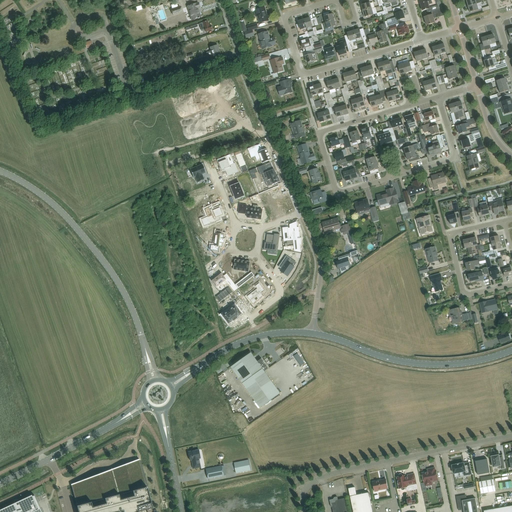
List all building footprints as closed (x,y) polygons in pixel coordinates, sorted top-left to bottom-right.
[(361,5),(363,11),(372,9),(369,0),(368,0),(363,2),(364,4),(361,5)] [(428,5),(432,4),(431,0),(420,4),(422,11),(430,9),(428,5)] [(434,7),(434,8),(430,9),(431,11),(439,9),(442,8),(439,0),(436,0),(437,5),(435,6),(434,7)] [(187,6),(192,20),(198,18),(198,19),(199,18),(201,17),(198,8),(200,7),(198,3),(187,6)] [(478,10),(477,4),(477,3),(468,6),(470,12),(478,10)] [(269,21),(269,20),(265,7),(256,9),(255,7),(253,6),(251,7),(251,8),(251,10),(253,11),(254,11),(256,17),(257,16),(260,23),(269,21)] [(430,25),(431,24),(435,23),(434,19),(445,15),(442,8),(439,9),(431,11),(432,15),(424,17),(425,17),(426,20),(425,20),(427,25),(430,24),(430,25)] [(363,11),(365,17),(374,15),(372,9),(363,11)] [(387,21),(385,22),(385,24),(386,27),(388,27),(388,26),(395,24),(400,23),(399,20),(405,18),(403,11),(398,13),(395,14),(396,17),(391,19),(392,22),(388,23),(387,21)] [(329,12),(323,14),(326,22),(334,20),(333,14),(330,15),(329,12)] [(304,19),(306,28),(312,26),(310,18),(304,19)] [(306,28),(304,19),(298,21),(301,30),(306,28)] [(336,26),(334,20),(326,22),(323,23),(326,32),(330,30),(333,30),(334,29),(333,26),(336,26)] [(207,21),(199,23),(201,30),(205,29),(205,32),(212,29),(211,25),(209,26),(207,21)] [(380,28),(376,29),(376,31),(377,34),(377,35),(378,38),(379,37),(379,38),(380,43),(388,41),(386,34),(388,33),(387,29),(386,27),(385,24),(385,22),(383,22),(384,24),(379,26),(380,28)] [(396,28),(395,29),(396,30),(397,36),(398,36),(409,32),(407,25),(404,26),(399,28),(397,28),(396,28)] [(360,32),(359,29),(353,31),(356,40),(362,38),(360,32),(361,32),(360,31),(360,32)] [(368,29),(364,30),(367,39),(369,46),(369,47),(372,46),(371,44),(374,43),(378,42),(377,37),(376,36),(377,35),(377,34),(376,31),(373,32),(371,33),(370,33),(368,29)] [(245,32),(247,38),(254,36),(252,30),(245,32)] [(356,40),(353,31),(347,32),(348,35),(345,36),(345,39),(346,41),(347,46),(349,52),(352,51),(350,44),(351,43),(350,41),(356,40)] [(276,44),(274,38),(270,39),(268,32),(259,34),(261,41),(260,41),(261,45),(262,49),(272,46),(276,44)] [(493,34),(487,36),(490,45),(496,43),(493,34)] [(490,45),(487,36),(481,38),(484,47),(490,45)] [(314,44),(312,38),(301,41),(303,49),(305,48),(306,51),(314,49),(321,47),(320,42),(314,44)] [(337,47),(339,55),(346,53),(345,47),(347,46),(346,41),(345,39),(339,41),(340,45),(337,46),(337,47)] [(438,46),(440,54),(446,53),(444,44),(438,46)] [(208,58),(205,59),(207,65),(219,61),(217,56),(220,55),(217,45),(210,47),(211,50),(210,51),(206,52),(208,58)] [(432,47),(435,56),(440,54),(438,46),(432,47)] [(333,47),(328,49),(327,47),(324,49),(322,49),(326,59),(329,58),(328,57),(335,55),(333,47)] [(420,51),(422,60),(428,58),(425,49),(420,51)] [(414,53),(415,57),(417,61),(422,60),(420,51),(414,53)] [(310,54),(305,56),(307,63),(314,61),(318,59),(316,53),(315,53),(312,54),(310,54)] [(487,57),(484,58),(485,61),(484,61),(484,62),(486,68),(487,69),(489,68),(494,66),(495,66),(496,65),(496,63),(494,58),(492,59),(492,58),(495,57),(495,55),(493,55),(491,56),(487,57)] [(283,71),(281,64),(284,64),(282,57),(279,58),(271,60),(274,73),(283,71)] [(383,62),(386,70),(392,69),(389,60),(383,62)] [(494,66),(489,68),(490,71),(489,71),(490,72),(493,71),(496,70),(504,67),(507,67),(506,64),(506,63),(505,60),(501,61),(502,64),(499,65),(496,65),(495,66),(494,66)] [(413,61),(404,64),(406,73),(412,71),(411,69),(415,68),(413,61)] [(383,62),(378,63),(380,72),(386,70),(383,62)] [(406,73),(404,64),(398,66),(401,74),(406,73)] [(374,74),(372,65),(366,67),(369,76),(374,74)] [(446,68),(447,74),(456,71),(454,66),(446,68)] [(361,80),(363,87),(363,89),(366,88),(363,77),(369,76),(366,67),(360,69),(361,71),(358,72),(361,80)] [(355,70),(349,72),(352,81),(357,79),(355,70)] [(388,77),(389,81),(398,78),(396,71),(392,72),(393,75),(392,75),(388,76),(388,77)] [(458,77),(456,71),(447,74),(449,80),(458,77)] [(346,83),(352,81),(349,72),(343,74),(346,83)] [(375,77),(376,81),(377,83),(371,84),(372,86),(377,84),(381,83),(379,76),(375,77)] [(338,78),(333,80),(335,89),(341,87),(338,78)] [(505,78),(496,81),(498,87),(507,84),(505,78)] [(280,82),(282,86),(278,88),(280,96),(292,92),(290,83),(292,82),(291,79),(280,82)] [(437,88),(434,79),(428,80),(431,89),(437,88)] [(329,91),(335,89),(333,80),(327,82),(329,91)] [(428,80),(423,82),(425,91),(431,89),(428,80)] [(318,94),(320,93),(324,92),(321,83),(315,85),(318,94)] [(507,84),(498,87),(500,93),(509,90),(507,84)] [(310,87),(312,96),(318,94),(315,85),(310,87)] [(354,90),(353,87),(348,88),(347,85),(344,86),(346,95),(350,94),(349,91),(354,90)] [(392,91),(395,100),(400,98),(399,93),(399,92),(397,86),(391,88),(392,91)] [(389,102),(395,100),(392,91),(386,93),(389,102)] [(368,95),(370,102),(372,107),(377,105),(375,96),(373,92),(368,94),(368,95)] [(351,101),(351,98),(350,94),(346,95),(349,102),(350,107),(353,106),(354,109),(359,108),(357,99),(351,101)] [(381,95),(375,96),(377,105),(383,104),(381,95)] [(365,106),(363,97),(357,99),(359,108),(365,106)] [(511,101),(511,99),(501,102),(504,114),(511,111),(511,107),(511,103),(511,102),(511,101)] [(455,103),(458,112),(459,117),(463,116),(462,110),(464,110),(461,101),(455,103)] [(320,103),(315,105),(312,106),(314,112),(317,112),(316,108),(321,107),(320,103)] [(460,119),(459,117),(458,112),(455,103),(449,105),(452,113),(454,113),(456,120),(453,121),(454,124),(461,122),(460,119)] [(346,105),(340,107),(343,116),(349,114),(346,105)] [(335,109),(336,113),(337,117),(343,116),(340,107),(335,109)] [(329,110),(323,112),(326,121),(332,119),(329,110)] [(317,114),(320,122),(326,121),(323,112),(317,114)] [(423,122),(424,125),(429,123),(428,120),(435,118),(433,112),(425,114),(426,118),(423,119),(422,119),(423,122)] [(408,124),(412,123),(413,127),(416,126),(413,115),(406,117),(408,124)] [(391,121),(393,128),(394,132),(395,135),(397,140),(400,139),(397,131),(396,127),(400,126),(401,130),(404,129),(402,123),(401,118),(394,120),(394,122),(392,123),(391,121)] [(470,127),(469,125),(477,123),(475,118),(470,119),(467,120),(462,122),(463,124),(457,126),(459,134),(467,132),(466,129),(470,127)] [(296,139),(297,139),(301,138),(302,138),(302,137),(305,136),(301,121),(291,124),(296,139)] [(387,134),(384,134),(387,143),(393,141),(391,136),(395,135),(394,132),(393,128),(391,121),(388,122),(390,128),(386,130),(387,134)] [(431,123),(429,124),(429,123),(424,125),(422,126),(425,132),(430,131),(432,135),(439,133),(437,125),(432,127),(431,123)] [(511,128),(511,127),(503,133),(502,134),(504,137),(505,136),(506,136),(511,131),(511,128)] [(362,129),(362,130),(364,137),(363,138),(364,141),(372,139),(369,128),(365,129),(365,128),(362,129)] [(361,143),(358,131),(350,133),(353,142),(357,141),(358,144),(361,143)] [(471,146),(470,143),(476,141),(475,139),(477,138),(477,141),(482,140),(479,132),(472,135),(467,136),(468,139),(461,141),(463,148),(466,148),(467,148),(467,147),(471,146)] [(420,133),(417,134),(421,150),(425,148),(420,133)] [(381,145),(387,143),(384,134),(378,136),(381,145)] [(346,148),(351,147),(348,137),(343,138),(343,139),(339,140),(338,137),(330,139),(331,142),(331,143),(333,147),(344,143),(346,148)] [(438,140),(432,142),(433,146),(436,155),(442,153),(440,148),(439,144),(439,142),(439,143),(438,140)] [(298,147),(301,158),(300,159),(301,164),(311,161),(315,159),(314,154),(310,155),(306,144),(298,147)] [(413,146),(404,148),(406,154),(415,151),(420,150),(418,144),(413,145),(413,146)] [(428,147),(425,148),(427,155),(430,154),(430,156),(436,155),(433,146),(428,147)] [(255,147),(245,150),(247,154),(250,153),(252,157),(254,162),(258,160),(260,165),(271,160),(266,149),(262,151),(262,149),(261,150),(257,151),(256,147),(255,147)] [(335,155),(337,161),(344,159),(343,156),(346,155),(347,154),(347,153),(346,149),(342,150),(342,152),(335,155)] [(240,151),(235,153),(240,167),(246,165),(240,151)] [(415,151),(406,154),(407,160),(409,159),(410,162),(420,159),(419,155),(417,154),(415,154),(415,151)] [(472,155),(467,156),(468,161),(469,164),(468,165),(470,170),(479,167),(478,162),(477,158),(478,158),(476,154),(472,155),(472,154),(471,155),(472,155)] [(227,156),(217,160),(219,165),(220,165),(221,167),(219,167),(219,168),(221,167),(222,170),(225,169),(228,176),(238,172),(235,163),(230,165),(227,156)] [(375,157),(366,160),(368,165),(377,163),(375,157)] [(377,163),(368,165),(370,171),(371,174),(379,172),(378,169),(379,168),(377,163)] [(190,169),(193,178),(194,178),(194,177),(195,177),(197,182),(204,180),(204,179),(202,176),(201,174),(202,174),(205,173),(206,173),(202,164),(190,169)] [(266,164),(258,168),(260,175),(262,174),(263,177),(264,177),(266,181),(270,179),(273,185),(280,181),(278,176),(276,173),(275,174),(273,169),(268,171),(266,164)] [(342,168),(339,169),(342,178),(345,177),(346,181),(352,180),(349,171),(344,173),(342,168)] [(309,171),(313,184),(319,182),(320,182),(322,181),(321,177),(320,177),(317,169),(309,171)] [(355,169),(349,171),(352,180),(358,178),(355,169)] [(432,178),(428,179),(431,188),(434,187),(434,190),(439,189),(437,184),(446,181),(443,173),(435,176),(435,177),(432,178)] [(421,180),(417,181),(413,182),(414,185),(407,188),(410,195),(425,191),(423,183),(422,183),(421,180)] [(245,196),(239,183),(231,186),(236,199),(245,196)] [(275,188),(266,192),(268,199),(273,197),(278,211),(289,207),(283,193),(278,195),(275,188)] [(387,193),(377,196),(377,198),(380,208),(390,205),(397,203),(399,202),(395,191),(394,191),(393,188),(389,189),(390,192),(387,193)] [(325,192),(322,193),(321,190),(310,193),(313,201),(319,199),(320,203),(328,200),(325,192)] [(494,213),(504,211),(501,198),(496,200),(497,203),(493,204),(493,201),(492,197),(487,198),(488,202),(489,202),(491,210),(494,210),(494,213)] [(367,199),(363,200),(355,203),(358,212),(358,215),(370,212),(373,222),(379,221),(375,207),(371,208),(370,209),(367,199)] [(406,205),(405,202),(398,204),(399,207),(401,215),(402,214),(408,213),(406,205)] [(208,217),(202,219),(204,225),(204,226),(220,220),(218,215),(222,213),(219,207),(220,206),(219,204),(208,208),(212,216),(208,217)] [(240,204),(238,213),(246,214),(246,210),(248,211),(247,217),(252,218),(252,219),(256,219),(261,219),(262,210),(258,209),(258,206),(254,205),(253,209),(249,208),(248,209),(246,208),(247,205),(240,204)] [(481,209),(478,209),(478,211),(479,216),(489,213),(488,209),(487,205),(480,207),(481,209)] [(462,212),(463,216),(464,221),(471,219),(471,217),(473,216),(471,209),(469,209),(469,211),(466,211),(465,209),(464,208),(462,208),(462,210),(462,212)] [(412,218),(410,212),(402,214),(404,221),(412,218)] [(450,224),(457,222),(455,212),(452,213),(452,215),(448,216),(450,224)] [(429,216),(417,220),(421,234),(432,231),(430,223),(431,223),(429,216)] [(323,223),(321,224),(322,228),(324,228),(326,235),(330,233),(330,231),(335,229),(336,232),(339,231),(340,228),(341,228),(338,218),(332,220),(332,219),(331,220),(322,223),(323,223)] [(283,231),(284,240),(290,239),(289,236),(292,236),(292,239),(294,239),(295,245),(300,244),(301,244),(300,238),(301,238),(301,237),(300,238),(298,228),(299,227),(297,227),(297,222),(296,222),(290,225),(290,228),(290,229),(288,229),(288,231),(283,231)] [(343,226),(344,228),(342,229),(341,231),(342,233),(343,232),(344,234),(344,235),(348,234),(348,235),(352,234),(351,230),(349,224),(343,226)] [(223,239),(224,234),(221,234),(221,231),(217,230),(215,245),(211,245),(211,250),(218,251),(219,246),(222,247),(223,242),(224,242),(224,239),(223,239)] [(265,242),(264,250),(268,250),(276,251),(277,244),(279,245),(280,234),(274,233),(274,235),(267,234),(266,242),(265,242)] [(480,245),(480,247),(483,246),(482,239),(486,238),(486,239),(489,238),(489,234),(478,237),(479,240),(480,245)] [(499,236),(490,238),(492,244),(500,242),(499,236)] [(469,239),(471,247),(476,246),(477,250),(478,250),(479,255),(478,255),(473,256),(474,258),(479,257),(483,256),(482,253),(481,249),(480,247),(480,245),(477,245),(476,237),(469,239)] [(464,242),(463,242),(463,243),(464,243),(465,248),(467,248),(469,255),(473,254),(471,247),(469,239),(463,240),(464,242)] [(438,260),(436,255),(437,255),(436,252),(435,247),(426,249),(429,258),(428,258),(429,263),(438,260)] [(339,261),(336,262),(338,266),(340,266),(341,268),(342,272),(341,272),(342,274),(349,268),(348,266),(351,265),(350,264),(350,265),(348,259),(352,258),(352,257),(358,254),(357,250),(350,253),(350,254),(338,258),(339,261)] [(286,256),(279,267),(282,269),(280,271),(288,276),(294,267),(289,264),(291,260),(286,256)] [(234,269),(234,270),(248,272),(249,272),(249,271),(250,262),(249,262),(236,260),(235,260),(234,269)] [(479,264),(478,261),(466,263),(467,271),(475,269),(474,265),(479,264)] [(228,265),(223,268),(227,273),(235,283),(239,280),(237,277),(235,279),(233,276),(235,274),(228,265)] [(507,269),(503,270),(505,277),(511,275),(511,273),(510,265),(507,266),(507,269)] [(500,278),(499,273),(498,267),(491,269),(493,280),(500,278)] [(470,282),(475,281),(476,282),(478,282),(484,280),(482,271),(468,275),(470,282)] [(252,272),(241,280),(244,284),(254,275),(252,272)] [(222,274),(210,283),(211,283),(215,290),(216,289),(226,281),(229,285),(234,291),(238,288),(235,283),(227,273),(223,276),(222,274)] [(440,274),(431,276),(433,283),(436,292),(443,290),(440,281),(442,280),(440,274)] [(247,296),(247,297),(247,296),(253,304),(254,304),(257,301),(257,302),(260,299),(263,296),(264,296),(263,296),(261,293),(264,290),(265,290),(264,290),(259,283),(255,286),(257,288),(247,296)] [(228,289),(224,284),(212,294),(216,298),(228,289)] [(247,301),(240,291),(233,296),(241,306),(247,301)] [(495,300),(484,302),(480,303),(482,313),(497,309),(495,300)] [(235,306),(232,308),(230,306),(225,310),(226,312),(223,315),(223,316),(229,323),(229,324),(230,323),(234,320),(234,321),(235,321),(235,320),(237,318),(238,318),(237,317),(241,314),(242,314),(242,313),(236,306),(235,305),(235,306)] [(454,320),(452,320),(453,324),(459,323),(464,322),(464,321),(469,320),(468,313),(461,315),(460,308),(449,310),(450,317),(453,316),(454,320)] [(508,332),(498,336),(500,343),(511,340),(511,339),(510,333),(508,333),(508,332)] [(251,352),(231,367),(260,408),(280,393),(265,371),(269,368),(262,359),(258,361),(251,352)] [(188,452),(189,457),(190,460),(191,460),(193,469),(201,467),(199,458),(200,458),(198,450),(188,452)] [(491,456),(493,467),(500,466),(501,469),(505,468),(503,455),(499,456),(499,455),(495,455),(495,454),(492,454),(492,456),(491,456)] [(123,511),(138,511),(147,510),(152,508),(139,460),(139,459),(138,459),(139,463),(101,483),(72,486),(72,484),(71,484),(71,485),(78,511),(117,511),(123,510),(123,511)] [(487,459),(475,461),(478,475),(490,473),(487,459)] [(249,460),(234,463),(236,473),(251,470),(249,460)] [(464,471),(464,475),(471,474),(469,463),(464,464),(464,463),(460,464),(459,463),(459,464),(457,464),(456,464),(452,465),(454,473),(464,471)] [(208,479),(223,476),(221,466),(206,469),(208,479)] [(428,469),(428,472),(422,473),(424,483),(425,483),(425,486),(432,485),(432,484),(431,481),(438,480),(436,470),(435,470),(435,468),(428,469)] [(398,477),(397,477),(399,488),(399,489),(401,488),(401,489),(401,490),(402,490),(403,490),(405,490),(405,489),(405,488),(407,487),(408,491),(417,489),(416,484),(416,483),(414,474),(408,475),(408,476),(407,477),(405,477),(404,476),(404,475),(403,476),(403,475),(402,474),(401,474),(400,474),(399,474),(399,475),(398,475),(398,476),(398,477)] [(386,479),(373,482),(375,491),(375,490),(378,490),(388,488),(386,479)] [(494,479),(479,482),(481,493),(496,491),(494,479)] [(355,487),(349,488),(353,511),(372,511),(369,492),(357,495),(355,487)] [(500,489),(503,499),(509,497),(506,488),(500,489)] [(31,495),(0,509),(0,511),(42,511),(34,495),(32,496),(31,495)] [(464,509),(464,511),(477,511),(475,498),(466,500),(466,495),(457,497),(459,509),(459,510),(464,509)] [(331,507),(332,506),(333,511),(347,511),(344,498),(338,499),(337,497),(334,497),(333,499),(329,500),(331,507)]
